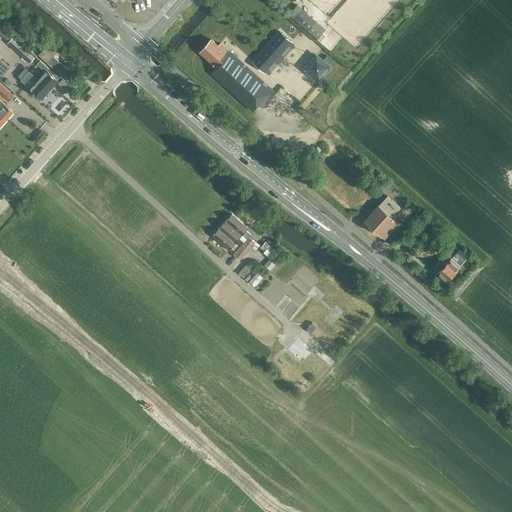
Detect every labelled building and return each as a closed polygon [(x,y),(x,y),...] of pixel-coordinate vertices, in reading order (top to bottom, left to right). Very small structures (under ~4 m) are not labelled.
[(302,9),(294,18),(306,29),(311,23),(304,17),(307,13),(302,9)] [(4,29),(1,32),(8,39),(11,36),(4,29)] [(280,31),(253,61),(264,72),(291,42),(280,31)] [(30,62),(35,58),(13,38),(9,42),(30,62)] [(263,108),(276,93),(230,52),(220,44),(219,46),(212,39),(200,52),(217,67),(212,73),(252,110),(258,103),(263,108)] [(67,80),(73,74),(49,52),(44,58),(55,68),(55,69),(67,80)] [(327,55),(324,59),(322,60),(329,66),(331,65),(334,61),(327,55)] [(330,66),(329,66),(322,60),(318,57),(309,68),(315,74),(313,75),(319,79),(330,66)] [(0,74),(1,75),(8,67),(0,59),(0,74)] [(49,68),(40,60),(37,64),(45,72),(46,70),(49,68)] [(49,67),(47,69),(55,77),(58,74),(49,67)] [(46,70),(45,72),(38,79),(35,76),(34,77),(30,73),(28,73),(23,79),(23,81),(27,85),(26,85),(42,99),(58,81),(46,70)] [(63,77),(59,81),(67,89),(71,85),(63,77)] [(13,95),(0,82),(0,92),(8,100),(13,95)] [(49,93),(55,99),(65,88),(59,82),(49,93)] [(0,94),(0,114),(6,120),(13,112),(0,100),(0,99),(3,97),(0,94)] [(388,196),(379,205),(393,218),(396,215),(395,213),(401,207),(388,196)] [(379,205),(375,210),(374,209),(371,208),(367,212),(368,216),(369,217),(365,221),(368,224),(367,225),(377,234),(378,233),(381,236),(382,236),(385,239),(390,233),(399,223),(393,218),(379,205)] [(232,214),(226,221),(257,249),(260,246),(252,238),(253,237),(246,230),(248,228),(232,214)] [(411,230),(419,237),(430,224),(422,217),(411,230)] [(257,249),(226,221),(219,228),(236,242),(239,238),(244,242),(233,254),(240,260),(250,249),(254,253),(257,249)] [(236,242),(219,228),(213,236),(229,250),(231,248),(234,250),(238,245),(235,243),(236,242)] [(266,242),(262,247),(266,250),(264,253),(269,258),(276,251),(266,242)] [(442,266),(437,272),(447,281),(461,265),(468,257),(459,249),(452,257),(444,267),(442,266)] [(264,265),(269,270),(276,263),(271,257),(264,265)] [(249,281),(254,286),(263,277),(257,272),(249,281)] [(313,323),(307,329),(311,333),(317,327),(313,323)]
